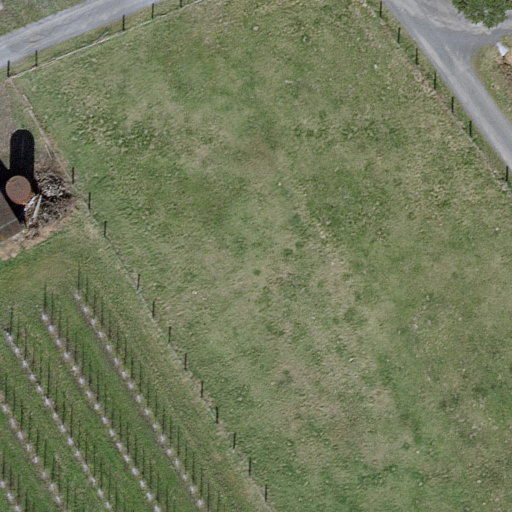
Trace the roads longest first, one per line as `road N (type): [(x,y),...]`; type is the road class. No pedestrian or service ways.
road 1 (track): [(395,0),(511,158)]
road 2 (track): [(0,58),(162,0)]
